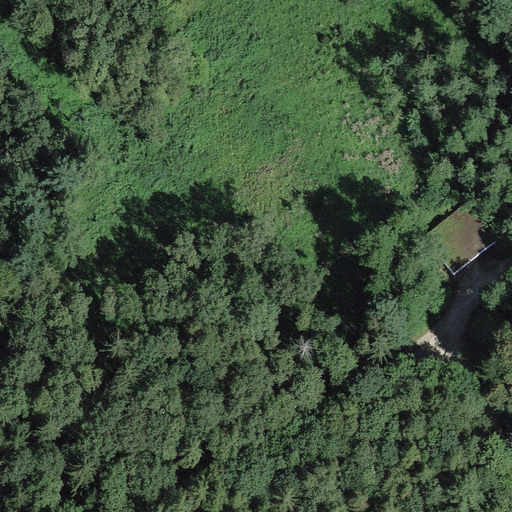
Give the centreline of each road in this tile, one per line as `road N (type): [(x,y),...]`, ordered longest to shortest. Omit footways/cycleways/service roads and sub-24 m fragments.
road 1 (track): [(457,345),(404,357),(139,511)]
road 2 (track): [(511,491),(459,369),(455,319),(511,259)]
